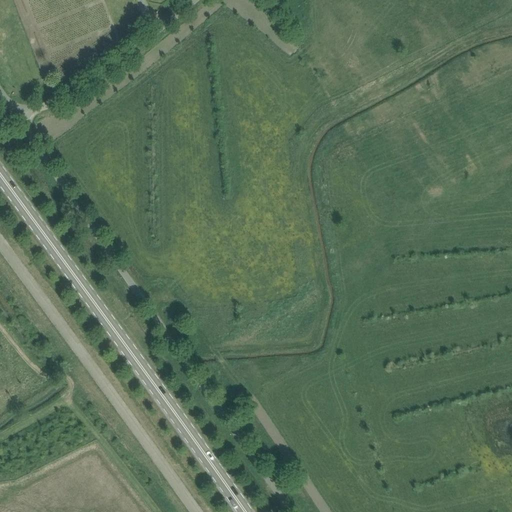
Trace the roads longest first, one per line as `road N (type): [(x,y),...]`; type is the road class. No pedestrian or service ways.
road 1 (unclassified): [(293,511),(16,119)]
road 2 (primary): [(245,511),(0,173)]
road 3 (unclassified): [(16,119),(99,82),(195,0)]
